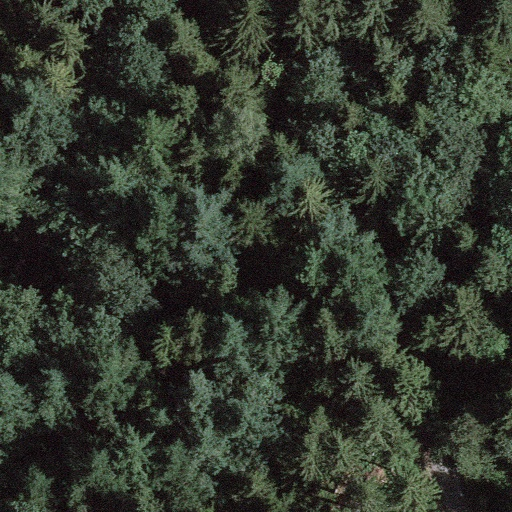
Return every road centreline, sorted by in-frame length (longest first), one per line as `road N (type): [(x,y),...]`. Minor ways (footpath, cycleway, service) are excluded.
road 1 (track): [(472,511),(330,217),(202,0)]
road 2 (track): [(160,0),(0,346)]
